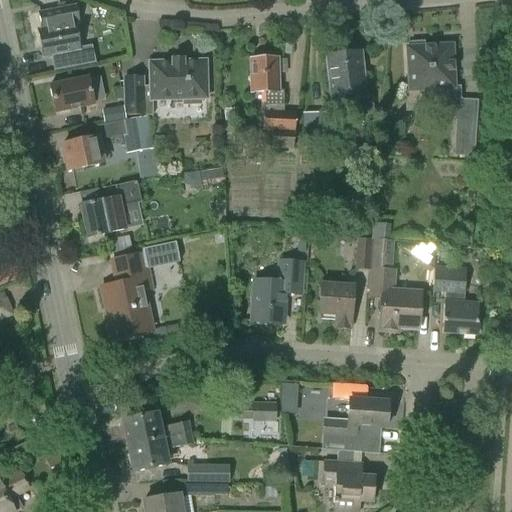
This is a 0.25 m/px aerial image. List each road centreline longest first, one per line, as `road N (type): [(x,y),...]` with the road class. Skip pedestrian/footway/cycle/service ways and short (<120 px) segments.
road 1 (tertiary): [(104,511),(0,45)]
road 2 (residential): [(128,10),(223,19),(424,0)]
road 3 (residential): [(419,365),(235,352)]
road 4 (residential): [(448,511),(411,490),(419,365)]
